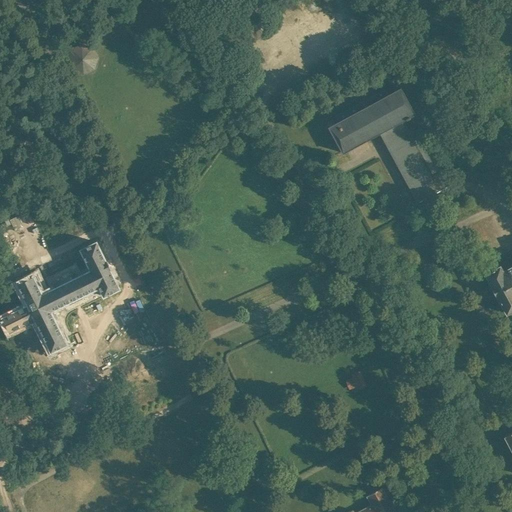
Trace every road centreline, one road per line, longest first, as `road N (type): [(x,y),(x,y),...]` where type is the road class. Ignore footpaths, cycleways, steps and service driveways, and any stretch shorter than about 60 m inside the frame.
road 1 (residential): [(274,511),(19,8)]
road 2 (residential): [(372,263),(276,134),(195,0)]
road 3 (residential): [(473,511),(461,446),(420,339),(372,263)]
road 4 (residential): [(511,203),(372,263)]
